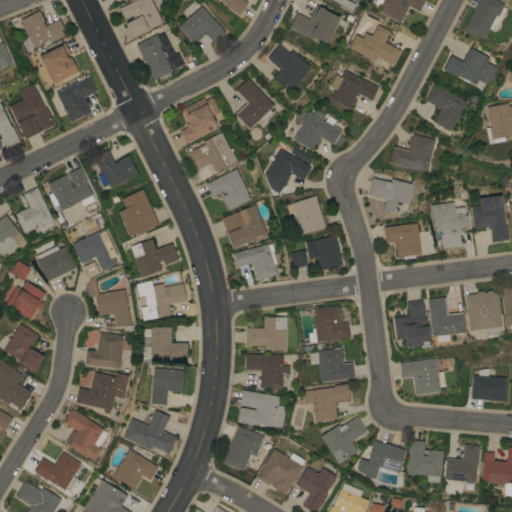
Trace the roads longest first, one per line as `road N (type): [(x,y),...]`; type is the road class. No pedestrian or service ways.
road 1 (tertiary): [(81,0),(191,221),(215,304),(213,398),(191,473),(166,511)]
road 2 (residential): [(451,0),(385,125),(336,176),(369,285),(385,415)]
road 3 (residential): [(277,0),(251,46),(227,65),(0,179)]
road 4 (residential): [(215,304),(511,265)]
road 5 (residential): [(68,313),(57,389),(0,482)]
road 6 (residential): [(511,425),(385,415)]
